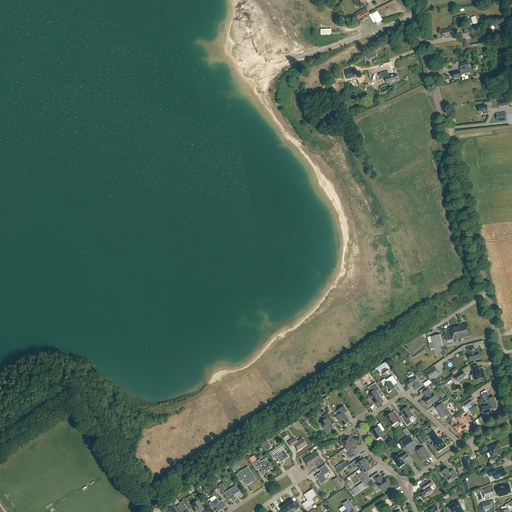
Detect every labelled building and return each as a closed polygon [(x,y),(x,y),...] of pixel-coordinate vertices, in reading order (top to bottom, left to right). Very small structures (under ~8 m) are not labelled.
[(354,12),(357,18),(368,12),(364,6),(354,12)] [(377,24),(383,21),(377,12),(372,15),(377,24)] [(457,26),(465,24),(464,18),(456,20),(457,26)] [(441,31),(443,37),(445,37),(445,38),(451,37),(450,34),(451,34),(451,35),(455,34),(454,28),(449,29),(441,31)] [(466,74),(465,70),(469,69),(468,64),(461,66),(462,71),(461,71),(460,70),(455,72),(452,73),(452,74),(451,74),(451,75),(451,77),(452,78),(453,77),(453,78),(457,77),(457,78),(461,77),(461,75),(466,74)] [(387,77),(385,72),(378,74),(380,79),(385,77),(387,83),(399,80),(397,74),(387,77)] [(487,110),(487,109),(491,108),(491,102),(484,103),(485,106),(478,106),(479,112),(484,111),(484,115),(488,114),(488,110),(487,110)] [(497,122),(507,121),(506,112),(496,114),(497,122)] [(452,334),(468,330),(467,324),(450,328),(450,329),(452,334)] [(468,330),(452,334),(453,338),(453,340),(470,336),(468,330)] [(432,342),(442,340),(441,334),(431,337),(432,342)] [(442,340),(432,342),(433,348),(444,346),(442,340)] [(475,352),(474,347),(467,349),(468,354),(470,361),(480,359),(479,352),(475,352)] [(376,369),(377,371),(381,369),(384,373),(390,369),(386,362),(376,369)] [(479,371),(478,365),(472,367),(473,373),(472,373),(474,380),(485,377),(483,370),(479,371)] [(430,380),(439,374),(434,366),(425,372),(430,380)] [(457,382),(466,376),(462,370),(453,376),(457,382)] [(396,382),(392,376),(386,380),(385,379),(384,379),(381,381),(381,382),(384,386),(385,386),(387,390),(389,393),(391,391),(395,388),(392,384),(396,382)] [(421,387),(418,382),(419,382),(415,376),(405,382),(410,388),(413,386),(414,387),(416,390),(421,387)] [(374,403),(381,399),(377,392),(380,390),(375,383),(368,388),(371,393),(368,395),(374,403)] [(432,394),(429,389),(423,392),(425,396),(426,395),(427,397),(424,399),(428,405),(437,399),(433,393),(432,394)] [(492,405),(495,404),(494,398),(490,398),(486,393),(482,396),(485,401),(488,401),(488,403),(491,403),(492,405)] [(464,406),(475,399),(471,394),(460,401),(464,406)] [(496,408),(495,404),(492,405),(491,403),(488,403),(489,405),(481,407),(483,414),(491,412),(490,410),(496,408)] [(442,418),(449,413),(442,404),(436,408),(442,418)] [(343,426),(349,422),(344,414),(347,412),(343,406),(338,410),(340,414),(337,417),(343,426)] [(407,426),(412,422),(409,419),(414,416),(408,407),(401,411),(406,418),(403,420),(407,426)] [(334,428),(329,421),(332,419),(327,413),(328,413),(322,417),(324,420),(320,423),(322,426),(323,425),(327,432),(329,430),(330,431),(334,428)] [(394,417),(392,413),(386,417),(392,426),(398,422),(399,424),(402,422),(397,415),(394,417)] [(455,427),(458,433),(469,425),(462,414),(457,418),(460,424),(455,427)] [(482,426),(487,423),(483,416),(478,419),(482,426)] [(382,432),(379,427),(371,432),(373,436),(374,436),(376,440),(382,436),(384,439),(388,436),(385,430),(382,432)] [(439,439),(433,430),(427,434),(434,443),(432,444),(438,452),(447,446),(441,438),(439,439)] [(346,448),(354,442),(352,440),(352,441),(350,437),(344,441),(342,438),(337,441),(341,446),(344,445),(346,448)] [(410,437),(403,442),(407,448),(414,443),(410,437)] [(296,442),(295,440),(296,440),(295,438),(288,442),(291,447),(294,445),(296,447),(295,448),(296,448),(298,451),(306,445),(302,439),(296,442)] [(262,445),(266,451),(269,448),(268,446),(270,445),(268,441),(262,445)] [(354,442),(346,448),(348,451),(345,453),(350,460),(355,456),(351,452),(357,448),(355,445),(354,442)] [(501,453),(497,443),(486,447),(485,444),(479,446),(481,452),(488,450),(491,457),(492,457),(491,458),(492,460),(493,461),(497,459),(498,458),(497,456),(496,456),(496,455),(501,453)] [(278,460),(280,463),(288,457),(280,445),(269,453),(273,459),(276,457),(278,459),(277,460),(278,460)] [(426,460),(428,459),(428,458),(430,457),(423,447),(417,451),(423,461),(425,460),(426,460)] [(317,467),(324,463),(316,451),(304,460),(310,468),(312,466),(313,467),(313,466),(315,464),(317,467)] [(408,457),(404,451),(399,455),(399,454),(392,459),(399,468),(405,464),(403,460),(408,457)] [(464,469),(472,467),(470,456),(462,458),(464,469)] [(272,468),(265,458),(260,462),(259,460),(253,464),(257,470),(260,468),(261,471),(261,472),(262,471),(263,474),(272,468)] [(359,470),(368,464),(364,459),(359,462),(357,459),(350,464),(353,469),(357,467),(359,470)] [(368,464),(359,470),(361,472),(357,475),(361,480),(368,475),(366,472),(371,469),(368,464)] [(326,474),(330,471),(326,465),(319,469),(321,472),(318,474),(315,476),(321,485),(327,480),(323,475),(326,473),(326,474)] [(247,485),(255,479),(247,467),(236,475),(240,481),(243,479),(245,482),(244,482),(245,483),(245,482),(247,485)] [(447,468),(440,473),(442,472),(447,480),(452,478),(453,480),(457,476),(454,472),(453,470),(450,472),(447,468)] [(505,472),(504,468),(495,471),(494,468),(487,470),(490,477),(494,475),(496,480),(499,479),(499,478),(506,475),(505,472)] [(377,484),(381,490),(389,485),(385,478),(383,480),(380,475),(375,479),(378,483),(377,484)] [(362,483),(366,488),(372,483),(369,478),(362,483)] [(214,491),(219,488),(213,479),(208,482),(214,491)] [(340,490),(344,487),(339,479),(335,482),(340,490)] [(423,488),(419,490),(424,497),(433,491),(430,487),(433,485),(430,480),(424,484),(421,486),(423,488)] [(509,484),(497,487),(499,497),(508,494),(507,492),(511,492),(509,484)] [(231,489),(225,493),(230,500),(232,498),(234,501),(242,495),(238,489),(235,486),(231,489)] [(354,495),(361,491),(359,488),(358,486),(351,491),(354,495)] [(484,499),(489,497),(489,495),(494,494),(492,486),(487,488),(487,489),(482,490),(484,499)] [(311,499),(317,496),(312,489),(304,495),(305,498),(306,498),(308,501),(302,504),(305,509),(314,503),(313,501),(312,501),(311,499)] [(193,503),(189,497),(180,503),(186,511),(192,507),(195,511),(200,511),(204,511),(203,510),(204,510),(197,500),(193,503)] [(216,499),(208,504),(212,508),(214,507),(216,509),(215,509),(216,510),(217,511),(226,506),(222,500),(219,502),(216,499)] [(456,511),(455,511),(463,511),(460,507),(461,506),(465,504),(461,499),(458,501),(457,501),(446,508),(448,511),(453,511),(456,510),(456,511)] [(292,511),(293,511),(298,509),(298,508),(301,506),(297,501),(294,503),(292,500),(289,503),(287,505),(287,504),(292,511)] [(354,511),(355,511),(348,501),(343,504),(346,509),(342,511),(354,511)] [(484,511),(492,508),(490,501),(482,503),(484,511)]
